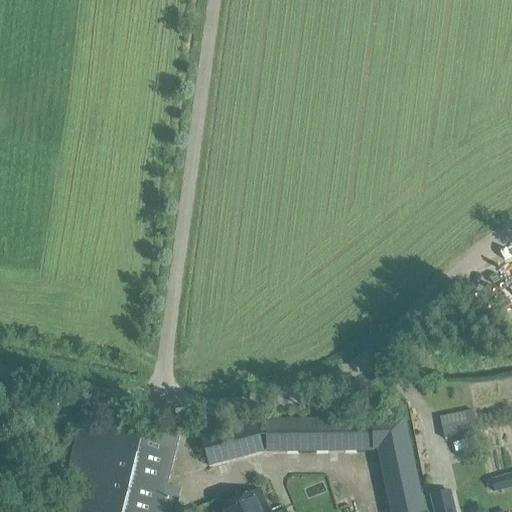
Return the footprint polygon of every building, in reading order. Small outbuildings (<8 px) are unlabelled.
[(466,427),(477,426),(475,410),(443,414),(446,439),(467,437),(466,427)] [(57,511),(176,511),(182,489),(169,486),(182,439),(81,416),(57,511)] [(376,437),(267,437),(267,453),(379,452),(391,511),(424,511),(405,421),(376,421),(376,437)] [(258,429),(201,443),(207,467),(264,453),(258,429)] [(511,488),(511,474),(492,480),(496,493),(511,488)] [(216,511),(269,511),(260,491),(217,511),(216,511)] [(451,511),(447,492),(430,496),(433,511),(451,511)]
